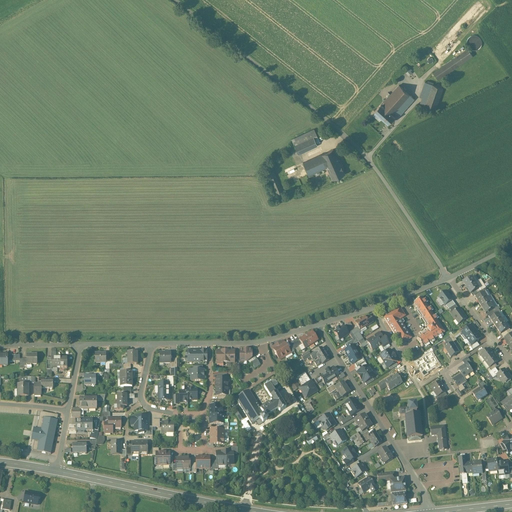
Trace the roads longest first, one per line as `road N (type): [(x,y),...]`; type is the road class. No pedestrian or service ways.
road 1 (unclassified): [(447,277),(375,163),(335,122),(174,0)]
road 2 (residential): [(316,324),(427,511)]
road 3 (secondary): [(262,511),(56,470)]
road 4 (residential): [(370,308),(418,385),(493,340)]
